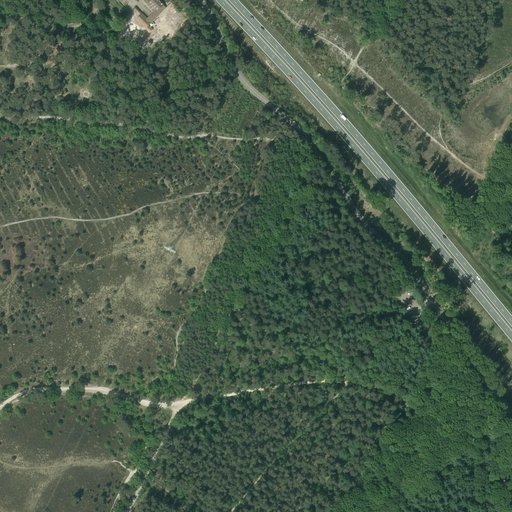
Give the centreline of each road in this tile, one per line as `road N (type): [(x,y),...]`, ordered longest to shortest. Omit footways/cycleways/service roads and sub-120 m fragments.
road 1 (unclassified): [(511,409),(476,370),(411,268),(358,216),(315,146),(237,72),(198,0)]
road 2 (trunk): [(220,0),(511,336)]
road 3 (trunk): [(511,321),(232,0)]
road 4 (track): [(309,154),(286,140),(0,116)]
road 5 (unknown): [(422,419),(398,393),(349,380),(201,393),(177,404)]
road 6 (track): [(177,404),(347,382),(388,390),(422,419)]
road 7 (track): [(0,405),(40,388),(101,389),(177,404)]
road 8 (unknown): [(174,397),(103,375),(42,377),(0,391)]
